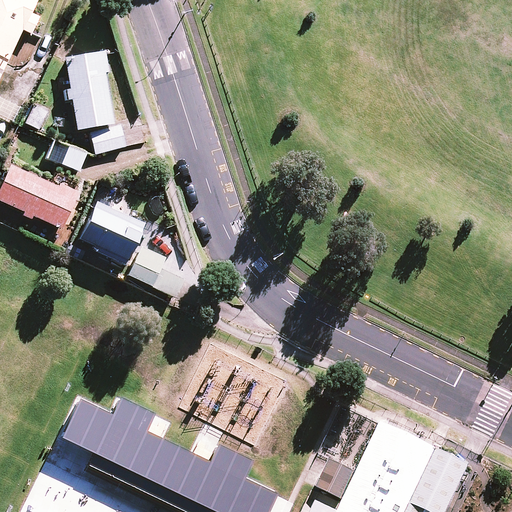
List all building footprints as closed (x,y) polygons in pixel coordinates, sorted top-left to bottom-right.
[(36,0),(0,0),(0,71),(20,30),(27,34),(35,18),(29,15),(36,0)] [(63,100),(69,99),(75,131),(88,129),(93,154),(122,149),(118,126),(111,128),(98,54),(62,60),(67,87),(61,88),(63,100)] [(83,154),(51,143),(45,160),(78,171),(83,154)] [(31,221),(33,217),(59,228),(75,192),(9,165),(0,185),(0,203),(22,212),(20,216),(31,221)] [(90,245),(88,249),(124,265),(142,224),(94,203),(78,240),(90,245)] [(161,259),(139,248),(126,275),(173,298),(181,281),(157,268),(161,259)] [(451,511),(473,467),(378,422),(377,424),(354,473),(340,501),(335,511),(319,503),(314,511),(451,511)] [(329,461),(316,489),(340,501),(354,473),(329,461)]
